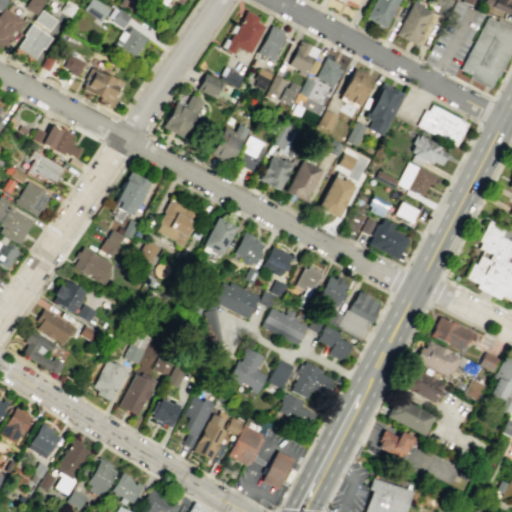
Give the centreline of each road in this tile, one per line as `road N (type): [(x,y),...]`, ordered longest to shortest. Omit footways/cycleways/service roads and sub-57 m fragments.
road 1 (residential): [(511,331),(396,282),(0,72)]
road 2 (residential): [(219,0),(0,323)]
road 3 (primary): [(511,100),(371,373)]
road 4 (tertiary): [(233,506),(0,362)]
road 5 (residential): [(511,127),(273,0)]
road 6 (primary): [(371,373),(299,511)]
